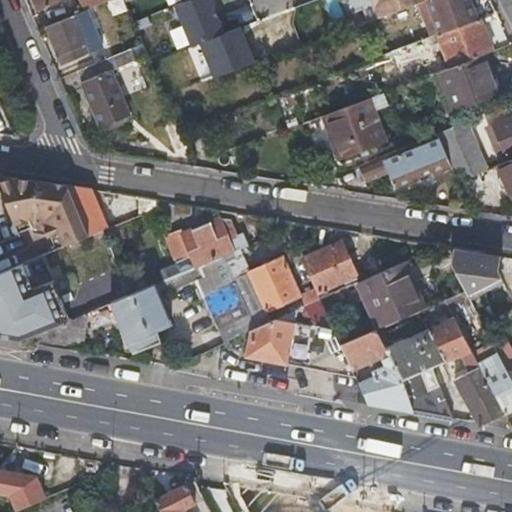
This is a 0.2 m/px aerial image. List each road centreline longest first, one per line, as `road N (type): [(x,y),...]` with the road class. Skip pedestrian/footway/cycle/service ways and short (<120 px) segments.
road 1 (primary): [(511,481),(18,393)]
road 2 (residential): [(511,236),(70,166)]
road 3 (residential): [(70,166),(1,0)]
